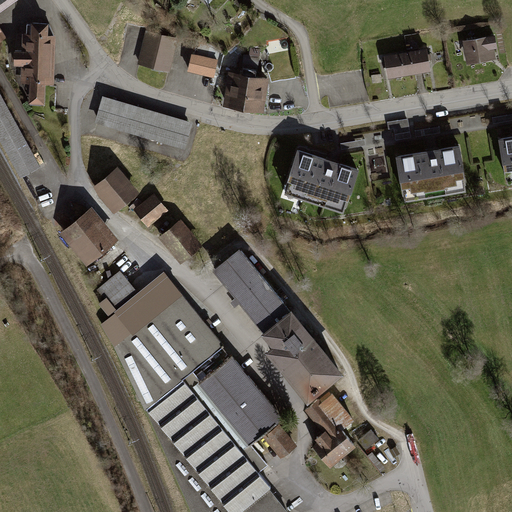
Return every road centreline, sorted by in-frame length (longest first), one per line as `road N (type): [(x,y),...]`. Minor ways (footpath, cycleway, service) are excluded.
road 1 (unclassified): [(511,85),(302,121),(237,119),(122,79),(60,0)]
road 2 (track): [(407,441),(368,416),(342,359),(252,248),(234,246),(188,277)]
road 3 (track): [(148,511),(98,389),(29,255),(15,249),(0,259)]
